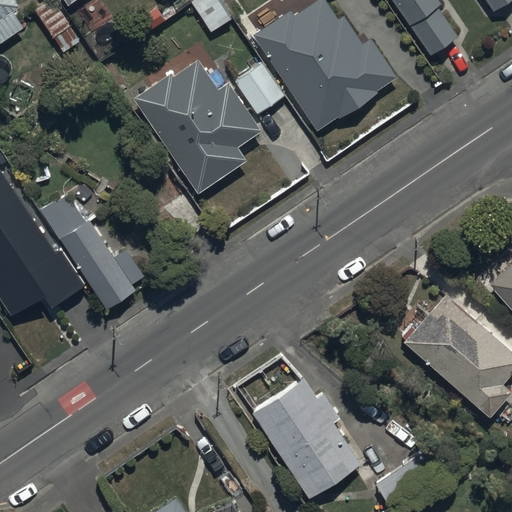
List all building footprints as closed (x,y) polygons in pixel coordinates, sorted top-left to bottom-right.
[(0,0),(0,24),(20,11),(12,0),(0,0)] [(53,0),(45,0),(35,7),(64,50),(80,39),(53,0)] [(218,0),(202,0),(194,5),(214,34),(232,22),(218,0)] [(322,0),(316,0),(256,39),(317,134),(400,81),(372,38),(354,49),(322,0)] [(511,0),(393,0),(432,55),(460,36),(434,0),(482,0),(493,15),(511,1),(511,0)] [(202,57),(135,103),(198,196),(247,162),(239,150),(257,138),(202,57)] [(264,66),(238,83),(260,117),(286,100),(264,66)] [(279,142),(266,151),(283,177),(296,168),(279,142)] [(1,166),(0,166),(0,294),(17,321),(77,281),(1,166)] [(60,236),(106,306),(135,287),(89,217),(60,236)] [(511,260),(488,283),(496,292),(511,309),(511,260)] [(427,316),(404,341),(490,418),(511,393),(511,391),(503,383),(511,373),(511,350),(447,293),(427,316)] [(253,411),(310,496),(362,462),(305,376),(253,411)] [(375,481),(391,505),(440,473),(424,448),(375,481)] [(245,511),(244,510),(241,511),(186,511),(176,496),(151,511),(245,511)]
